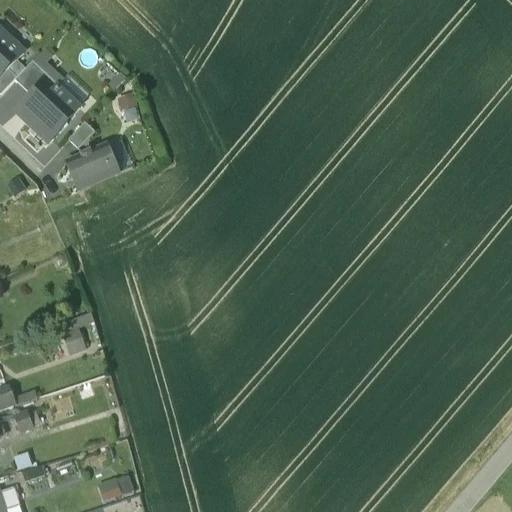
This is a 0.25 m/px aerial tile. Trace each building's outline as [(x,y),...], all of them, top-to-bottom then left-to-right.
[(24,56),(0,32),(0,80),(17,63),(24,56)] [(17,63),(0,81),(0,96),(1,97),(15,83),(26,71),(17,63)] [(26,71),(15,83),(32,99),(35,96),(44,104),(58,90),(59,89),(33,64),(26,71)] [(58,90),(44,104),(35,96),(32,99),(21,111),(29,120),(26,124),(49,146),(67,126),(66,125),(79,111),(58,90)] [(126,101),(136,122),(147,117),(138,96),(126,101)] [(85,125),(69,143),(78,152),(95,135),(85,125)] [(107,148),(67,165),(79,193),(119,176),(107,148)] [(41,470),(22,476),(25,486),(44,480),(41,470)] [(132,475),(102,486),(108,503),(139,491),(132,475)]
